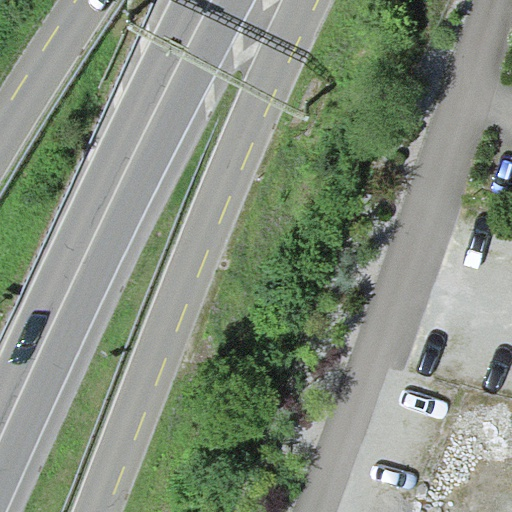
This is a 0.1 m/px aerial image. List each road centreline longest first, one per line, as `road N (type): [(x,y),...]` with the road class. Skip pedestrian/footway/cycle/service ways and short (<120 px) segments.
road 1 (primary): [(95,511),(304,0)]
road 2 (trunk): [(0,442),(213,0)]
road 3 (primary): [(94,0),(0,145)]
